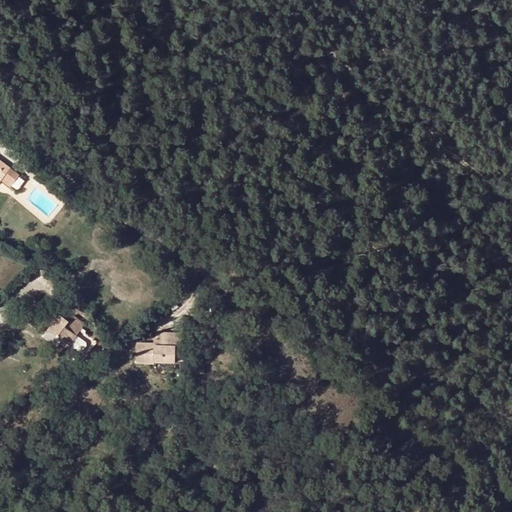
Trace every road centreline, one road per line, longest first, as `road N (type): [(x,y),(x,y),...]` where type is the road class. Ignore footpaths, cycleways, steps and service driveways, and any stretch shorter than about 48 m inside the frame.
road 1 (track): [(511,214),(434,138),(353,0)]
road 2 (track): [(213,274),(338,415)]
